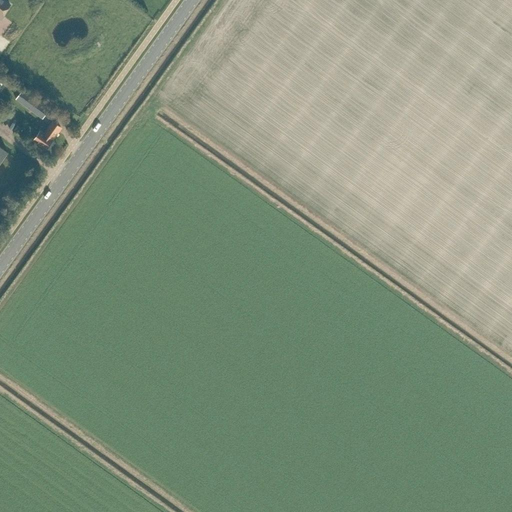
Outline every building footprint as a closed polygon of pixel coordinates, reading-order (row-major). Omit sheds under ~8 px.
[(0,0),(0,14),(2,16),(10,4),(4,0),(0,0)] [(49,109),(35,99),(31,95),(23,105),(42,119),(49,109)] [(22,121),(14,130),(25,139),(33,130),(22,121)] [(53,140),(53,139),(59,131),(57,130),(60,126),(53,121),(44,133),(41,131),(34,140),(46,149),(53,140)] [(0,163),(8,153),(0,146),(0,163)]
